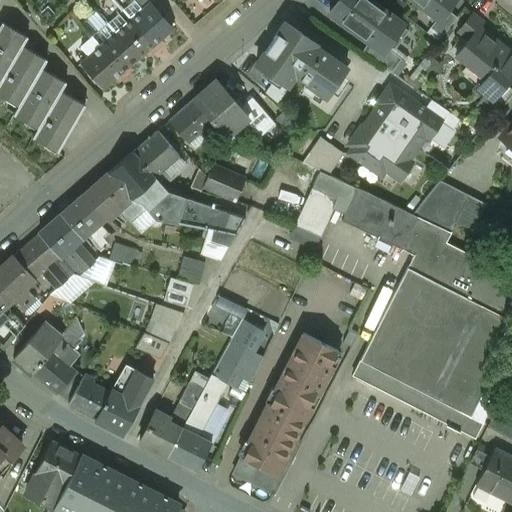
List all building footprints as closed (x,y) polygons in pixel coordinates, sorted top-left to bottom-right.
[(400,24),(367,0),(338,0),(329,13),(370,42),(381,50),(384,47),(386,43),(395,49),(408,32),(399,25),(400,24)] [(454,0),(413,0),(438,19),(438,20),(446,10),(454,0)] [(172,29),(150,4),(131,21),(153,46),(172,29)] [(446,10),(438,20),(438,19),(430,28),(441,37),(457,18),(446,10)] [(483,23),(471,14),(458,31),(468,40),(456,55),(469,65),(470,64),(487,78),(489,79),(508,54),(509,52),(491,38),(490,39),(478,29),(483,23)] [(3,19),(0,23),(0,78),(1,79),(23,43),(28,35),(3,19)] [(153,46),(131,21),(116,34),(138,59),(153,46)] [(285,23),(256,64),(275,78),(287,86),(295,75),(326,97),(346,68),(314,46),(316,44),(285,23)] [(138,59),(116,34),(101,47),(122,73),(138,59)] [(401,60),(384,47),(381,50),(370,42),(363,52),(392,72),(401,60)] [(1,79),(0,80),(0,93),(18,105),(43,65),(48,58),(23,43),(1,79)] [(122,73),(101,47),(81,64),(103,89),(122,73)] [(511,57),(508,54),(489,79),(487,78),(479,89),(493,100),(511,74),(511,57)] [(18,105),(13,114),(37,129),(63,88),(68,81),(43,65),(18,105)] [(278,104),(289,87),(287,86),(275,78),(265,93),(278,104)] [(217,82),(193,102),(211,124),(224,113),(235,103),(217,82)] [(392,87),(371,116),(417,148),(425,136),(442,147),(453,130),(424,110),(392,87)] [(37,129),(33,136),(57,151),(87,103),(63,88),(37,129)] [(453,130),(460,120),(431,100),(424,110),(453,130)] [(193,102),(169,122),(188,144),(199,135),(211,124),(193,102)] [(232,122),(224,113),(211,124),(219,133),(232,122)] [(244,113),(232,122),(219,133),(225,140),(238,128),(241,132),(257,119),(244,113)] [(364,133),(350,153),(366,165),(368,162),(383,172),(385,170),(400,180),(411,163),(408,161),(417,148),(371,116),(361,131),(364,133)] [(211,124),(199,135),(207,144),(219,133),(211,124)] [(511,125),(503,137),(511,144),(511,125)] [(158,131),(133,152),(154,177),(156,176),(179,156),(158,131)] [(315,169),(331,145),(320,137),(302,163),(315,169)] [(328,175),(343,153),(331,145),(315,169),(328,175)] [(154,177),(133,152),(109,173),(130,198),(154,177)] [(244,180),(212,166),(210,172),(203,186),(236,201),(244,180)] [(357,189),(320,172),(308,197),(334,209),(344,214),(357,189)] [(130,198),(109,173),(84,194),(105,218),(106,219),(120,207),(130,198)] [(154,177),(130,198),(143,206),(162,190),(163,190),(165,188),(156,176),(154,177)] [(486,204),(441,182),(413,216),(417,218),(449,233),(454,222),(455,222),(472,231),(486,204)] [(413,216),(357,189),(344,214),(341,221),(402,250),(417,218),(413,216)] [(163,190),(162,190),(143,206),(154,219),(206,229),(211,207),(163,190)] [(105,218),(84,194),(61,215),(81,238),(85,235),(98,224),(105,218)] [(334,209),(308,197),(294,226),(320,237),(334,209)] [(130,198),(120,207),(129,218),(143,206),(130,198)] [(244,219),(211,207),(206,229),(235,235),(244,219)] [(61,215),(38,235),(58,257),(65,252),(76,242),(81,238),(61,215)] [(511,335),(511,275),(446,242),(451,232),(450,232),(455,222),(454,222),(449,233),(417,218),(402,250),(414,256),(361,361),(472,416),(489,381),(511,335)] [(108,236),(98,224),(85,235),(100,252),(108,244),(104,240),(108,236)] [(58,257),(38,235),(16,256),(35,277),(52,262),(58,257)] [(76,242),(65,252),(82,272),(94,262),(76,242)] [(135,250),(112,243),(107,259),(130,266),(135,250)] [(205,263),(183,257),(176,280),(199,286),(205,263)] [(107,259),(106,258),(101,271),(115,275),(113,283),(124,287),(130,266),(107,259)] [(32,282),(11,259),(0,269),(0,299),(6,306),(12,301),(25,288),(32,282)] [(52,262),(40,272),(55,288),(66,279),(52,262)] [(193,286),(170,279),(163,302),(186,309),(193,286)] [(105,289),(95,285),(92,294),(102,297),(105,289)] [(34,297),(25,288),(12,301),(20,310),(34,297)] [(50,296),(37,312),(48,322),(63,301),(50,296)] [(25,326),(12,312),(7,317),(1,311),(0,311),(0,325),(2,323),(16,337),(25,326)] [(61,338),(51,351),(71,367),(80,356),(74,350),(82,340),(80,338),(84,334),(76,318),(61,338)] [(242,320),(212,375),(227,384),(232,373),(238,376),(251,352),(262,331),(242,320)] [(43,323),(13,359),(32,375),(51,351),(61,338),(43,323)] [(176,331),(156,323),(151,333),(170,344),(176,331)] [(169,344),(144,334),(135,349),(160,359),(169,344)] [(304,334),(242,457),(236,470),(273,490),(279,482),(280,483),(300,442),(293,439),(331,364),(330,363),(337,350),(304,334)] [(71,367),(51,351),(32,375),(56,395),(76,371),(71,367)] [(251,352),(238,376),(251,384),(263,358),(251,352)] [(472,416),(361,361),(352,376),(475,438),(501,387),(489,381),(472,416)] [(153,380),(125,365),(110,392),(111,393),(96,419),(95,419),(123,434),(153,380)] [(196,372),(171,420),(183,426),(209,379),(196,372)] [(94,380),(85,375),(69,405),(95,419),(96,419),(111,393),(110,392),(92,383),(94,380)] [(212,375),(211,375),(209,379),(225,388),(227,384),(212,375)] [(209,379),(183,426),(200,435),(225,388),(209,379)] [(245,394),(233,387),(229,395),(241,402),(245,394)] [(511,416),(497,409),(487,428),(511,439),(511,416)] [(171,420),(153,413),(139,441),(168,456),(183,426),(171,420)] [(200,435),(183,426),(168,456),(197,471),(212,442),(200,435)] [(22,447),(0,427),(0,475),(2,477),(13,461),(11,459),(22,447)] [(80,457),(50,442),(23,493),(53,508),(80,457)] [(511,457),(494,449),(476,485),(511,502),(511,457)] [(175,511),(178,507),(80,457),(53,508),(60,511),(175,511)]
